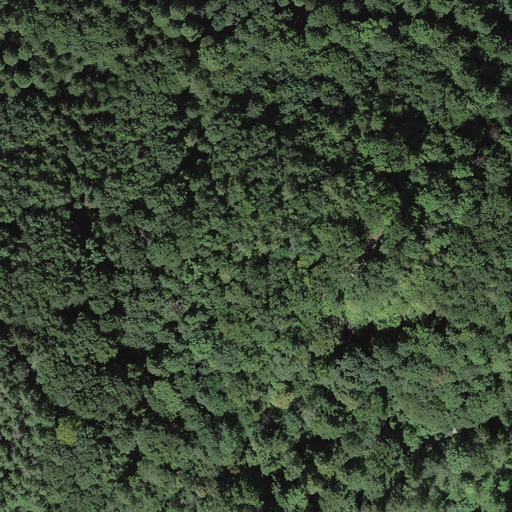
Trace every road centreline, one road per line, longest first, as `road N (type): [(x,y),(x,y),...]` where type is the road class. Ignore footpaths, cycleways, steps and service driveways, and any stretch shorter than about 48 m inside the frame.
road 1 (track): [(511,42),(472,26),(388,14),(285,22),(105,84),(57,95),(0,94)]
road 2 (track): [(331,511),(368,475),(511,408)]
